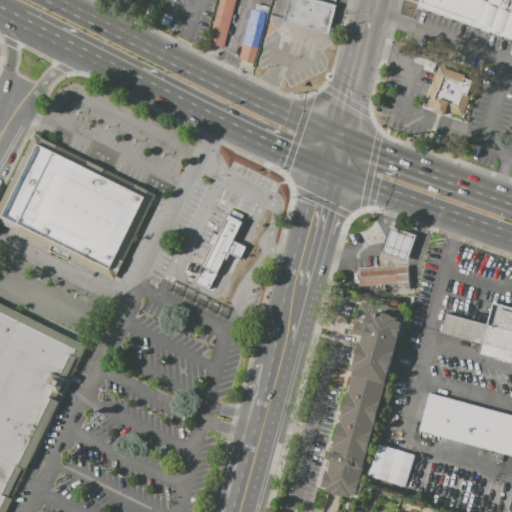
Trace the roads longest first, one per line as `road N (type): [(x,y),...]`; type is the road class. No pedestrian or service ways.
road 1 (primary): [(22,21),(329,171)]
road 2 (primary): [(338,139),(53,0)]
road 3 (primary): [(329,171),(511,237)]
road 4 (primary): [(511,200),(338,139)]
road 5 (tertiary): [(372,7),(338,139)]
